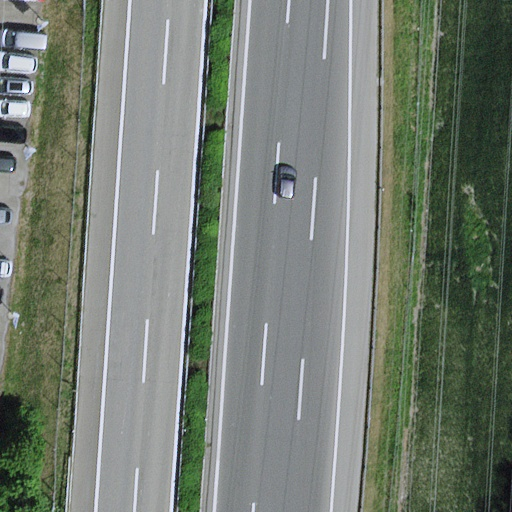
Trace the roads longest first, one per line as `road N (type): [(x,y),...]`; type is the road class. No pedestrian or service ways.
road 1 (motorway): [(257,511),(292,0)]
road 2 (motorway): [(166,0),(132,511)]
